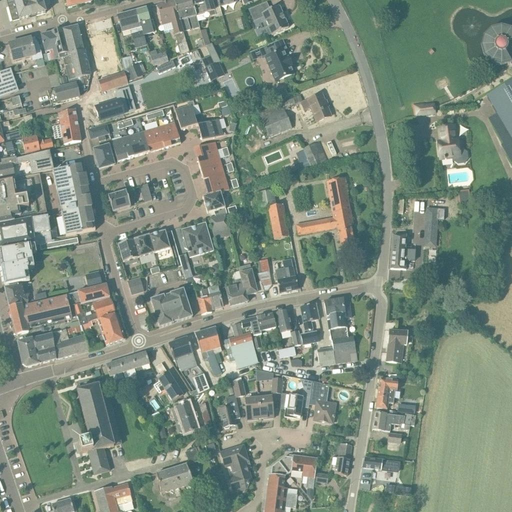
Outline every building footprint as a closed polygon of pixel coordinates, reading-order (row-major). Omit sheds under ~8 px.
[(19,20),(32,17),(28,0),(12,0),(7,1),(12,22),(19,20)] [(28,0),(32,17),(45,13),(41,0),(28,0)] [(65,0),(68,8),(91,3),(89,0),(65,0)] [(183,33),(183,32),(174,0),(174,1),(157,5),(163,26),(171,24),(174,36),(175,36),(177,46),(176,48),(177,52),(179,53),(180,54),(188,52),(183,34),(183,33)] [(196,16),(191,0),(175,0),(174,0),(183,32),(190,30),(187,19),(189,18),(193,30),(199,28),(196,16)] [(191,0),(196,16),(209,13),(210,17),(216,15),(216,17),(222,15),(219,7),(217,0),(191,0)] [(269,10),(266,3),(249,11),(254,21),(263,17),(268,28),(266,29),(269,35),(271,34),(272,36),(288,28),(278,6),(269,10)] [(146,9),(137,11),(144,36),(153,33),(146,9)] [(125,14),(117,17),(122,33),(130,31),(131,35),(133,43),(128,45),(130,50),(140,48),(146,46),(144,36),(137,11),(125,14)] [(244,18),(236,20),(240,33),(248,30),(244,18)] [(511,58),(507,50),(507,47),(507,43),(511,40),(511,30),(511,29),(500,26),(490,29),(483,36),(480,47),(483,57),(490,64),(501,67),(510,64),(511,66),(511,81),(486,97),(511,140),(511,58)] [(84,52),(77,27),(61,31),(69,56),(68,56),(62,58),(68,82),(76,80),(78,88),(88,86),(90,76),(91,76),(85,52),(84,52)] [(203,40),(204,46),(210,44),(205,30),(200,32),(203,40)] [(69,56),(61,31),(51,33),(58,56),(67,54),(68,56),(69,56)] [(58,56),(51,33),(41,36),(45,52),(52,50),(54,60),(59,59),(58,56)] [(44,66),(43,59),(39,44),(35,39),(35,37),(8,44),(13,62),(31,57),(32,62),(36,61),(37,68),(44,66)] [(282,51),(278,41),(262,47),(266,58),(276,82),(293,75),(290,67),(292,66),(288,58),(286,58),(283,51),(282,51)] [(213,44),(205,48),(213,64),(221,60),(213,44)] [(148,53),(149,56),(152,66),(168,62),(165,53),(157,55),(156,51),(148,53)] [(134,67),(131,57),(121,60),(124,72),(128,83),(143,79),(142,77),(147,76),(146,73),(142,64),(134,67)] [(172,62),(156,69),(159,75),(175,68),(172,62)] [(0,72),(0,97),(18,91),(10,69),(0,72)] [(124,73),(98,82),(101,92),(127,84),(124,73)] [(51,105),(58,103),(79,98),(75,84),(54,90),(54,89),(47,91),(51,105)] [(103,109),(96,111),(100,123),(124,116),(123,115),(127,114),(127,113),(135,111),(130,98),(131,97),(130,95),(131,95),(129,88),(114,92),(115,93),(116,93),(118,101),(117,101),(106,104),(102,106),(103,109)] [(322,95),(301,103),(304,111),(310,109),(316,123),(331,117),(327,109),(324,101),(322,95)] [(19,96),(11,99),(13,107),(21,104),(19,96)] [(258,113),(261,120),(268,139),(292,129),(284,110),(300,104),(297,97),(258,113)] [(179,130),(196,125),(190,107),(194,106),(193,102),(187,104),(187,106),(174,111),(179,130)] [(433,105),(415,107),(416,116),(434,114),(433,105)] [(58,114),(59,119),(64,145),(81,142),(75,110),(58,114)] [(31,115),(23,118),(25,128),(30,126),(32,119),(31,115)] [(201,140),(221,134),(216,118),(196,124),(201,140)] [(158,127),(164,147),(179,142),(173,122),(158,127)] [(0,124),(0,135),(2,135),(0,128),(9,126),(9,123),(0,124)] [(90,141),(104,136),(109,135),(106,125),(87,131),(90,141)] [(440,160),(452,158),(452,161),(457,165),(464,164),(468,159),(467,153),(461,149),(458,149),(456,140),(454,126),(438,128),(440,143),(437,143),(440,160)] [(143,132),(148,152),(164,147),(158,127),(143,132)] [(127,136),(133,157),(148,152),(143,132),(127,136)] [(2,135),(0,135),(0,144),(24,138),(24,136),(15,138),(14,134),(6,136),(6,138),(3,139),(2,135)] [(40,152),(38,145),(36,137),(36,136),(25,139),(24,138),(0,144),(0,162),(15,159),(40,152)] [(43,141),(42,136),(36,137),(38,145),(40,152),(53,148),(51,139),(43,141)] [(133,157),(127,136),(111,141),(117,161),(133,157)] [(218,157),(216,151),(213,141),(193,147),(198,163),(218,157)] [(307,160),(300,163),(303,169),(321,161),(314,144),(302,149),(307,160)] [(99,169),(114,164),(108,145),(94,150),(99,169)] [(36,155),(16,160),(15,159),(0,162),(0,181),(14,178),(14,179),(34,175),(40,173),(54,171),(49,152),(36,155)] [(218,157),(198,163),(202,179),(223,173),(218,157)] [(52,171),(67,236),(96,229),(91,207),(92,207),(88,187),(83,164),(52,171)] [(202,195),(227,187),(223,173),(202,179),(207,193),(202,195)] [(47,217),(39,175),(0,182),(0,224),(34,219),(47,217)] [(333,218),(314,222),(316,233),(335,229),(338,229),(341,248),(354,246),(350,227),(353,226),(344,179),(326,183),(333,218)] [(145,201),(152,199),(147,183),(140,185),(145,201)] [(227,187),(202,195),(207,211),(224,205),(220,190),(227,188),(227,187)] [(113,211),(131,205),(126,189),(108,195),(113,211)] [(460,205),(470,203),(468,191),(458,192),(460,205)] [(276,207),(268,208),(274,240),(289,237),(283,205),(276,207)] [(426,209),(424,236),(436,236),(437,221),(443,221),(444,210),(426,209)] [(34,246),(35,246),(40,245),(51,243),(52,243),(58,242),(53,215),(47,217),(34,219),(0,224),(0,251),(13,249),(34,246)] [(227,215),(210,218),(213,233),(230,230),(227,215)] [(181,228),(185,239),(183,244),(184,249),(188,251),(190,255),(213,248),(205,220),(181,228)] [(150,234),(155,251),(171,246),(165,229),(150,234)] [(259,230),(250,231),(252,245),(262,244),(259,230)] [(134,238),(139,256),(155,251),(150,234),(134,238)] [(406,270),(406,261),(414,261),(415,252),(405,251),(406,236),(393,236),(390,270),(406,270)] [(139,256),(134,238),(119,243),(124,261),(139,256)] [(34,246),(13,249),(0,251),(0,261),(1,268),(4,286),(29,281),(27,272),(34,271),(31,255),(36,254),(34,246)] [(179,259),(173,260),(176,269),(181,267),(179,259)] [(267,260),(255,263),(258,274),(257,275),(260,282),(264,292),(268,291),(272,286),(269,272),(267,260)] [(298,290),(295,278),(291,260),(282,262),(283,269),(275,271),(279,294),(298,290)] [(188,266),(182,267),(185,280),(191,278),(192,278),(191,276),(188,266)] [(249,266),(238,268),(240,274),(241,280),(242,285),(243,285),(246,296),(257,294),(264,292),(260,282),(254,284),(251,271),(249,266)] [(99,273),(85,276),(88,288),(102,284),(99,273)] [(129,289),(142,286),(139,278),(127,282),(129,289)] [(227,289),(225,290),(227,296),(230,307),(248,303),(246,296),(243,285),(242,285),(241,280),(232,282),(234,287),(227,289)] [(21,308),(29,306),(27,296),(29,295),(26,284),(4,289),(9,307),(20,305),(21,308)] [(66,297),(29,306),(21,308),(20,305),(9,307),(9,308),(8,308),(15,336),(28,333),(28,330),(71,320),(77,318),(76,310),(80,308),(79,305),(108,298),(105,286),(65,296),(66,297)] [(142,286),(129,289),(131,297),(144,293),(142,286)] [(208,290),(211,305),(213,310),(222,308),(219,294),(217,287),(208,290)] [(159,328),(172,324),(172,322),(178,320),(179,322),(192,318),(183,290),(170,294),(163,297),(163,296),(150,300),(159,328)] [(211,305),(208,290),(201,291),(202,299),(197,300),(202,316),(211,313),(210,306),(211,305)] [(77,318),(81,326),(98,320),(115,314),(110,300),(93,306),(96,314),(86,318),(83,310),(81,311),(80,308),(76,310),(77,318)] [(353,338),(347,338),(345,320),(350,319),(348,303),(343,304),(342,300),(324,303),(326,317),(329,332),(330,332),(332,348),(317,351),(319,367),(335,365),(357,362),(353,338)] [(312,330),(311,322),(318,321),(315,305),(300,308),(305,332),(312,330)] [(287,311),(276,314),(280,334),(292,331),(287,311)] [(97,321),(106,347),(125,340),(117,315),(97,321)] [(257,318),(260,332),(275,328),(272,315),(266,316),(264,316),(257,318)] [(260,332),(257,318),(256,318),(254,319),(241,322),(243,330),(251,328),(253,337),(261,335),(260,332)] [(234,338),(243,336),(240,325),(231,327),(234,338)] [(211,348),(217,364),(221,363),(218,353),(221,352),(219,348),(214,329),(208,331),(210,338),(208,339),(210,348),(211,348)] [(68,340),(65,331),(52,334),(32,340),(17,343),(22,366),(26,369),(56,361),(89,352),(84,336),(68,340)] [(210,338),(208,331),(195,334),(203,361),(208,359),(213,376),(220,374),(217,364),(211,348),(210,348),(208,339),(210,338)] [(403,351),(403,346),(406,347),(407,332),(389,331),(388,345),(387,349),(385,362),(400,363),(401,350),(403,351)] [(293,347),(301,345),(298,332),(290,333),(293,347)] [(300,337),(302,345),(302,347),(319,344),(316,333),(300,337)] [(243,336),(234,338),(223,341),(229,363),(234,361),(237,370),(258,364),(250,334),(243,336)] [(196,367),(192,355),(187,338),(168,344),(174,361),(176,360),(181,372),(196,367)] [(259,338),(252,340),(255,351),(262,349),(259,338)] [(278,351),(280,360),(296,357),(294,347),(278,351)] [(151,352),(146,354),(145,353),(131,357),(135,369),(149,365),(148,360),(153,358),(151,352)] [(135,369),(131,357),(118,362),(122,373),(135,369)] [(122,373),(118,362),(106,365),(109,377),(122,373)] [(158,372),(164,369),(161,364),(156,368),(158,372)] [(164,369),(158,372),(161,377),(157,379),(159,382),(153,386),(159,394),(165,390),(165,391),(175,384),(168,372),(167,373),(164,369)] [(202,372),(189,376),(192,386),(195,385),(198,394),(206,392),(209,391),(202,372)] [(232,384),(235,397),(235,399),(245,397),(242,382),(241,383),(240,378),(232,382),(233,384),(232,384)] [(272,379),(271,395),(281,395),(282,380),(272,379)] [(396,392),(397,382),(380,380),(376,408),(386,410),(387,404),(393,405),(394,399),(394,393),(394,391),(396,392)] [(147,386),(146,382),(128,387),(136,399),(143,394),(140,390),(147,386)] [(289,397),(287,409),(285,409),(284,418),(295,420),(296,417),(300,418),(302,409),(308,410),(309,406),(312,383),(307,382),(306,388),(303,388),(302,393),(296,394),(295,398),(289,397)] [(319,395),(321,385),(312,383),(309,406),(315,407),(313,422),(332,424),(335,405),(322,403),(323,396),(319,395)] [(175,384),(165,391),(172,402),(183,396),(175,384)] [(89,440),(79,442),(82,454),(88,452),(94,476),(109,472),(103,450),(121,445),(107,391),(100,393),(98,386),(76,391),(89,440)] [(198,394),(193,396),(199,406),(205,404),(209,402),(206,392),(198,394)] [(240,418),(235,399),(235,397),(226,398),(228,409),(218,411),(222,429),(224,428),(226,429),(229,429),(230,427),(235,426),(233,420),(240,418)] [(258,399),(260,420),(273,419),(271,397),(258,399)] [(260,420),(258,399),(245,400),(247,422),(260,420)] [(175,423),(192,417),(188,404),(171,409),(175,423)] [(388,415),(386,415),(374,413),(372,430),(383,432),(389,433),(391,425),(400,426),(400,430),(413,432),(415,417),(412,417),(412,415),(397,413),(396,417),(395,417),(396,413),(389,412),(388,415)] [(208,415),(202,417),(206,430),(212,428),(208,415)] [(192,417),(175,423),(178,432),(181,434),(185,433),(185,434),(197,430),(192,417)] [(388,434),(387,444),(400,446),(401,436),(388,434)] [(339,459),(349,461),(351,446),(341,445),(339,459)] [(225,468),(231,466),(234,477),(229,479),(233,493),(246,489),(251,480),(247,469),(250,468),(243,447),(220,454),(225,468)] [(187,459),(198,455),(195,449),(184,453),(187,459)] [(198,455),(187,459),(189,465),(200,461),(198,455)] [(302,474),(304,457),(292,456),(292,458),(285,457),(278,462),(288,474),(290,472),(302,474)] [(304,457),(302,474),(302,478),(307,478),(306,489),(313,490),(317,459),(304,457)] [(349,461),(339,459),(337,459),(334,475),(346,477),(349,461)] [(365,459),(364,468),(365,468),(380,470),(397,472),(398,463),(382,461),(365,459)] [(288,474),(278,462),(271,468),(270,475),(268,475),(267,486),(283,488),(285,477),(288,474)] [(172,470),(178,490),(193,485),(186,465),(172,470)] [(178,490),(172,470),(156,475),(161,495),(178,490)] [(316,474),(315,483),(327,485),(328,476),(316,474)] [(407,474),(404,488),(408,490),(412,476),(407,474)] [(113,488),(117,507),(132,503),(126,484),(113,488)] [(382,484),(381,493),(391,494),(392,485),(382,484)] [(283,488),(267,486),(265,498),(296,502),(297,496),(286,494),(287,489),(283,488)] [(117,511),(116,507),(117,507),(113,488),(95,493),(99,511),(117,511)] [(296,502),(265,498),(264,511),(275,511),(284,511),(285,508),(295,509),(296,502)] [(73,511),(70,500),(51,506),(53,511),(51,511),(73,511)]
